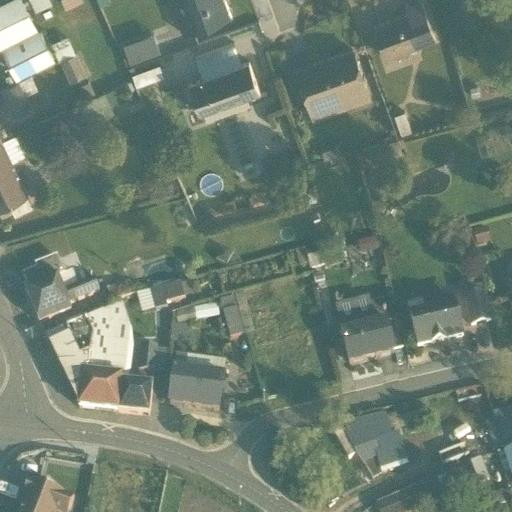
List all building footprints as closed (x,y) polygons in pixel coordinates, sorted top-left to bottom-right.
[(21,0),(10,0),(0,5),(0,50),(13,78),(51,59),(21,0)] [(52,2),(50,0),(29,0),(35,11),(52,2)] [(168,0),(181,34),(231,16),(225,0),(168,0)] [(372,26),(384,58),(435,40),(420,0),(416,0),(404,5),(407,13),(372,26)] [(51,43),(60,61),(75,54),(66,36),(51,43)] [(312,117),(369,98),(352,50),(296,69),(312,117)] [(84,74),(75,54),(60,61),(69,81),(84,74)] [(162,77),(155,61),(130,70),(137,87),(162,77)] [(199,114),(259,91),(247,61),(173,89),(178,102),(193,97),(199,114)] [(30,75),(0,88),(0,91),(12,117),(32,108),(26,95),(36,90),(30,75)] [(113,115),(104,93),(69,109),(79,130),(113,115)] [(0,140),(14,134),(1,108),(0,108),(0,140)] [(14,134),(0,140),(0,206),(27,194),(11,161),(24,156),(14,134)] [(340,227),(306,236),(312,257),(346,248),(340,227)] [(24,291),(38,325),(70,312),(68,308),(99,295),(93,281),(77,288),(70,272),(63,275),(57,259),(34,268),(35,272),(22,277),(27,290),(24,291)] [(147,283),(153,304),(178,297),(173,276),(147,283)] [(126,284),(107,292),(112,305),(132,297),(126,284)] [(463,300),(470,330),(491,325),(481,287),(463,292),(465,299),(463,300)] [(450,293),(420,300),(423,312),(407,316),(407,314),(401,315),(406,335),(412,333),(416,350),(461,339),(450,293)] [(128,384),(132,350),(127,325),(121,307),(65,330),(69,339),(48,349),(77,410),(115,415),(118,385),(128,384)] [(392,356),(382,314),(337,324),(348,367),(365,363),(365,362),(373,359),(374,361),(392,356)] [(149,415),(155,351),(140,349),(137,387),(118,385),(115,415),(139,418),(140,414),(149,415)] [(174,370),(169,407),(218,415),(223,378),(206,375),(207,369),(185,365),(184,372),(174,370)] [(384,417),(337,429),(372,484),(405,469),(397,438),(390,440),(384,417)] [(511,452),(502,456),(511,487),(511,452)] [(420,511),(487,484),(479,465),(390,502),(391,506),(376,511),(420,511)] [(68,511),(73,501),(29,484),(23,501),(25,501),(20,511),(68,511)]
